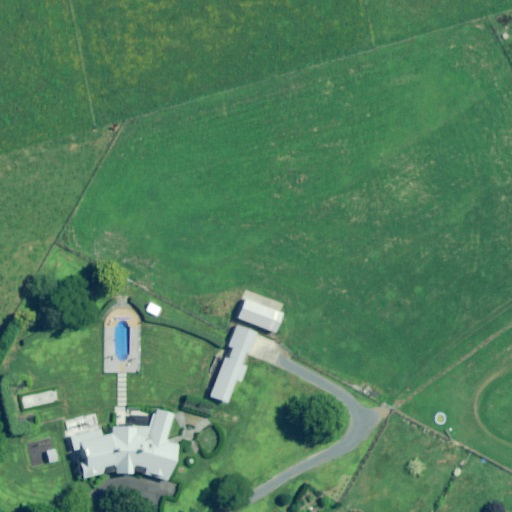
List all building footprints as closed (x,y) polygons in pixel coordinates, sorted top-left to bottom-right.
[(271,301),(247,291),(236,319),(272,334),(283,306),(271,301)] [(223,359),(208,398),(225,404),(234,380),(239,382),(245,367),(239,365),(244,350),(248,351),(255,334),(235,326),(227,347),(230,349),(226,360),(223,359)] [(27,389),(25,378),(0,383),(0,397),(8,434),(33,429),(31,416),(21,418),(15,392),(27,389)] [(58,390),(23,397),(26,411),(60,405),(58,390)] [(213,406),(184,399),(181,410),(210,417),(213,406)] [(152,413),(117,411),(116,426),(111,426),(111,435),(100,437),(98,430),(68,438),(79,480),(104,473),(113,473),(112,475),(131,475),(131,471),(164,481),(174,446),(162,443),(171,414),(154,409),(152,413)]
